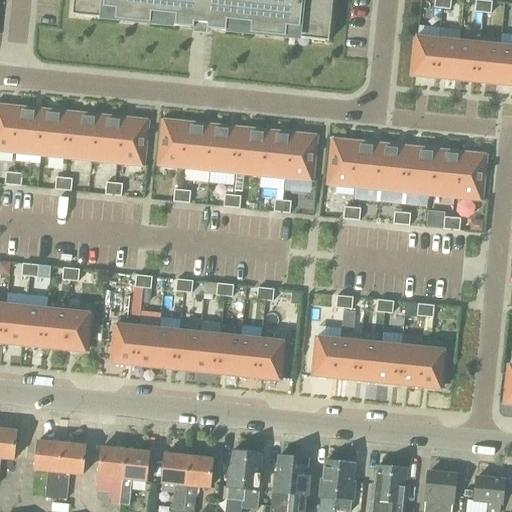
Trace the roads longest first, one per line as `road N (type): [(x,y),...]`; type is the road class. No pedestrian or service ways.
road 1 (residential): [(511,446),(0,393)]
road 2 (residential): [(378,116),(0,76)]
road 3 (residential): [(511,129),(378,116)]
